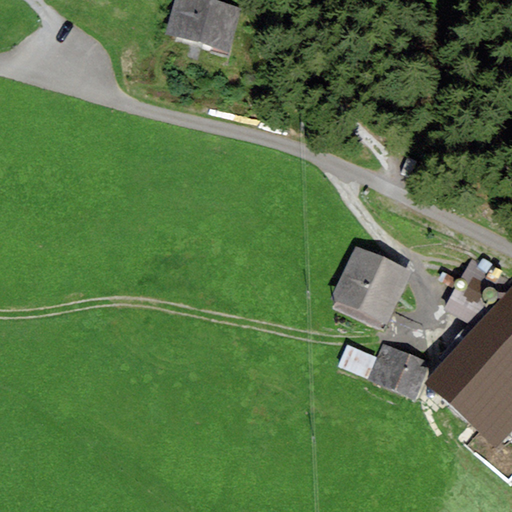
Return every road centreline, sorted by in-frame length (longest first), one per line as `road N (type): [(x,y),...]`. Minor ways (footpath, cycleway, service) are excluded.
road 1 (unclassified): [(0,64),(308,152),(511,250)]
road 2 (track): [(385,337),(298,334),(141,301),(0,313)]
